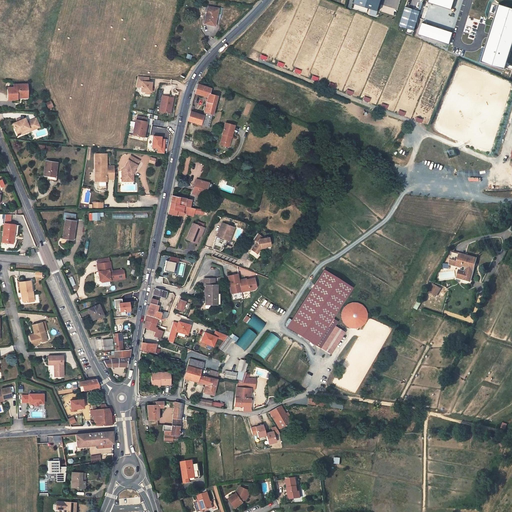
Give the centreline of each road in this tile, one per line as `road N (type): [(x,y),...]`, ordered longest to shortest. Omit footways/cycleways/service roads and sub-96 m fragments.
road 1 (primary): [(132,369),(191,81),(267,0)]
road 2 (track): [(412,187),(421,132),(415,125),(260,61)]
road 3 (track): [(492,430),(397,405),(304,394)]
road 4 (residential): [(131,399),(168,397),(247,414),(304,394)]
road 5 (tertiary): [(48,254),(103,378)]
road 6 (residential): [(120,425),(0,436)]
